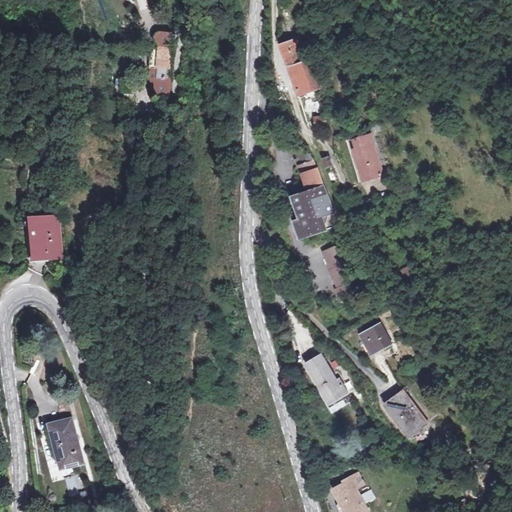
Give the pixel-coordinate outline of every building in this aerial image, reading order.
[(303,34),(300,35),(302,40),(281,47),(288,67),(305,62),(304,60),(314,57),(305,39),(303,34)] [(153,101),(166,101),(168,82),(166,54),(167,36),(157,36),(154,36),(152,37),(150,39),(149,43),(150,45),(151,46),(154,48),(153,71),(148,71),(147,94),(153,94),(153,101)] [(305,63),(305,62),(288,67),(298,97),(323,88),(323,84),(330,83),(328,72),(320,73),(317,58),(305,63)] [(131,98),(131,83),(120,83),(120,98),(131,98)] [(329,125),(327,116),(315,118),(317,128),(329,125)] [(371,146),(355,151),(358,161),(360,161),(367,182),(381,177),(371,146)] [(40,167),(44,151),(36,149),(33,166),(40,167)] [(341,238),(344,237),(342,233),(341,232),(335,222),(324,199),(322,193),(317,177),(315,172),(314,172),(308,157),(305,159),(303,152),(296,154),(297,158),(293,159),(294,167),(299,166),(301,176),(306,192),(292,197),(300,221),(294,224),(299,240),(322,232),(333,228),(337,239),(341,238)] [(325,160),(320,162),(323,172),(329,170),(325,160)] [(34,216),(35,237),(46,237),(47,255),(66,254),(64,215),(34,216)] [(36,256),(47,255),(46,237),(35,237),(36,256)] [(335,249),(321,254),(334,291),(331,292),(334,299),(347,295),(344,287),(347,285),(335,249)] [(412,268),(400,275),(410,288),(421,281),(412,268)] [(421,281),(410,288),(417,298),(428,292),(421,281)] [(400,315),(396,309),(391,312),(396,318),(400,315)] [(392,342),(381,324),(363,334),(374,352),(392,342)] [(327,401),(346,390),(339,377),(336,379),(320,352),(304,362),(327,401)] [(399,412),(416,400),(409,391),(392,402),(399,412)] [(433,422),(416,400),(399,412),(412,431),(423,424),(425,427),(433,422)] [(72,460),(82,458),(72,416),(51,421),(58,449),(69,447),(72,460)] [(58,449),(61,462),(72,460),(69,447),(58,449)] [(361,468),(353,471),(358,483),(367,479),(361,468)] [(358,483),(353,471),(346,475),(347,478),(336,484),(349,511),(362,511),(370,508),(358,483)] [(78,495),(75,477),(66,479),(69,497),(78,495)] [(468,500),(460,503),(463,511),(466,511),(472,510),(468,500)]
